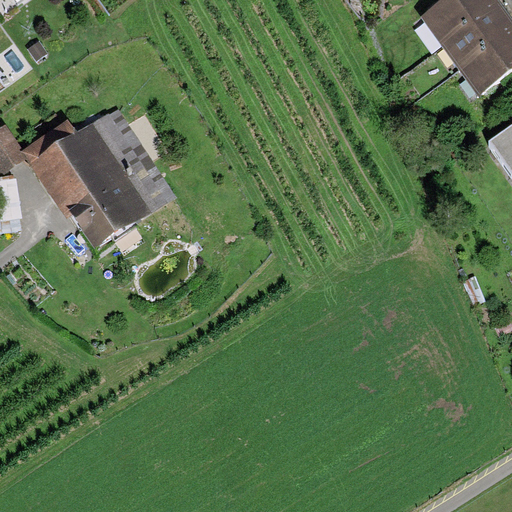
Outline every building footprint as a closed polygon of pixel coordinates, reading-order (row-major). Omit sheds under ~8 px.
[(454,0),(423,22),(478,99),(511,74),(511,22),(495,0),(454,0)] [(175,197),(119,112),(78,138),(69,125),(24,154),(68,220),(72,217),(80,228),(95,250),(175,197)] [(0,131),(0,172),(3,177),(28,160),(6,128),(0,131)] [(511,130),(490,146),(511,176),(511,130)] [(16,178),(0,179),(0,221),(21,219),(16,178)]
